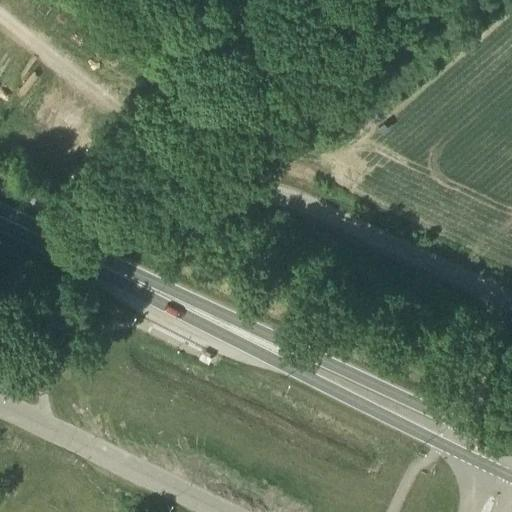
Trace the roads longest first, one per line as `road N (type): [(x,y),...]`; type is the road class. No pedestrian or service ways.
road 1 (unclassified): [(511,301),(283,198),(238,190),(146,211)]
road 2 (primary): [(266,347),(0,221)]
road 3 (primary): [(266,347),(301,375),(470,458),(509,460)]
road 4 (primary): [(509,460),(481,435),(316,358),(266,347)]
road 5 (unclassified): [(224,511),(37,421)]
